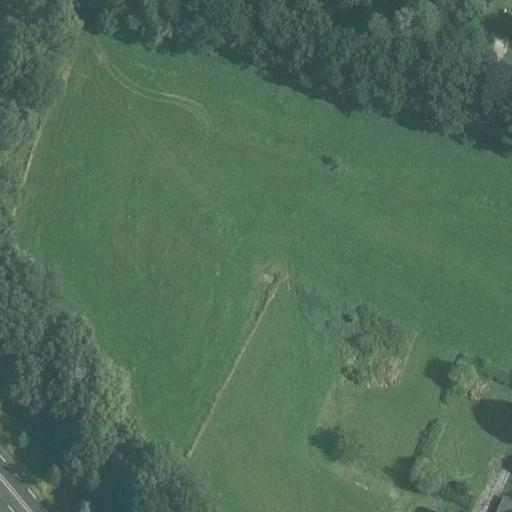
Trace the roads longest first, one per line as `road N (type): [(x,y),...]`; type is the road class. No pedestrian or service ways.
road 1 (unknown): [(502,140),(351,476),(115,247),(170,31)]
road 2 (residential): [(511,143),(75,0)]
road 3 (unknown): [(146,126),(457,241)]
